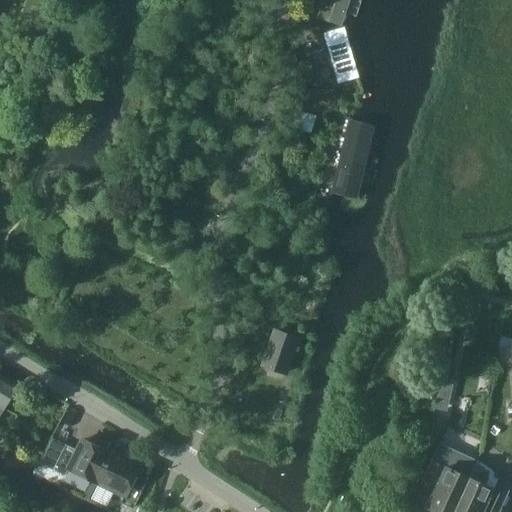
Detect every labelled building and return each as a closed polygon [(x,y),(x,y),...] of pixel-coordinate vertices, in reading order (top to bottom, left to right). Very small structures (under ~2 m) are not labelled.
[(350,0),(320,0),(313,17),(339,28),(350,0)] [(317,21),(301,25),(303,33),(313,39),(321,37),(317,21)] [(343,31),(323,37),(338,88),(360,83),(343,31)] [(296,109),(290,126),(311,134),(317,116),(296,109)] [(377,130),(348,123),(330,196),(359,203),(377,130)] [(465,280),(460,305),(474,307),(477,294),(482,295),(485,284),(465,280)] [(298,338),(275,331),(263,365),(286,373),(298,338)] [(511,347),(499,348),(500,363),(511,362),(511,347)] [(0,413),(17,385),(0,374),(0,413)] [(442,382),(435,408),(447,411),(454,385),(442,382)] [(50,441),(40,463),(65,475),(68,468),(97,482),(98,481),(97,481),(111,454),(110,453),(82,439),(75,454),(50,441)] [(111,454),(97,481),(98,481),(125,495),(122,502),(133,508),(143,487),(134,482),(140,467),(111,452),(110,453),(111,454)] [(438,511),(453,511),(472,471),(468,470),(464,468),(460,467),(456,467),(452,467),(452,468),(451,470),(433,461),(422,485),(435,491),(427,507),(438,511)] [(488,484),(489,484),(486,481),(483,478),(479,475),(476,473),(472,471),(453,511),(497,511),(505,494),(487,486),(487,484),(488,484)]
